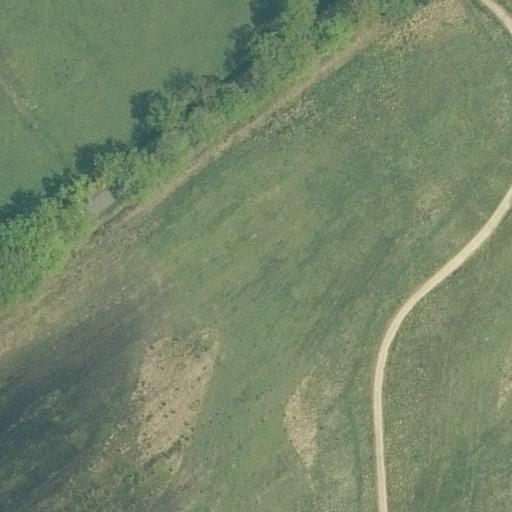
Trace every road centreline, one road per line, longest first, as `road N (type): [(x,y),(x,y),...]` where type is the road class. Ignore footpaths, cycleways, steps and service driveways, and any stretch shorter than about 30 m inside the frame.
road 1 (tertiary): [(371,0),(0,281)]
road 2 (track): [(511,196),(407,310),(384,347),(376,390),(381,511)]
